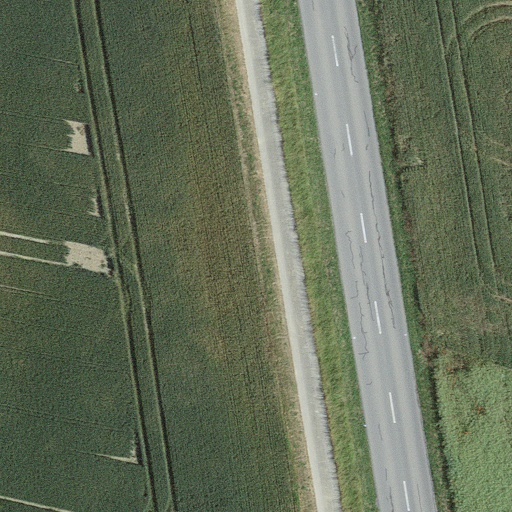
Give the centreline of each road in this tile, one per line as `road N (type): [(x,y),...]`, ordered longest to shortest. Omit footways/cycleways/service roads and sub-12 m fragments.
road 1 (track): [(330,511),(248,0)]
road 2 (secondary): [(326,0),(408,511)]
